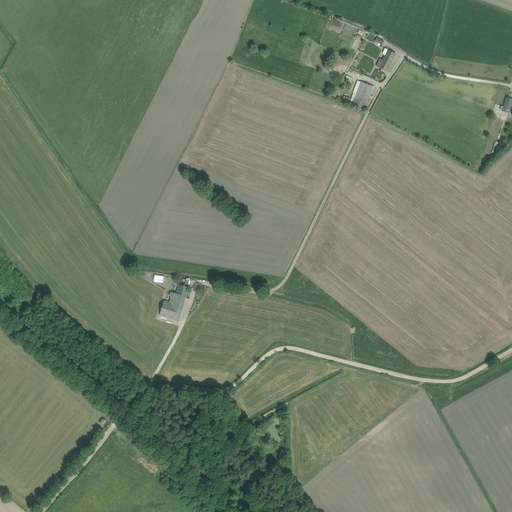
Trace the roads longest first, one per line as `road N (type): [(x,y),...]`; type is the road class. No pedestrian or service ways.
road 1 (track): [(149,385),(195,285),(263,292),(286,278),(402,57),(450,76),(511,84)]
road 2 (track): [(149,385),(227,388),(287,347),(451,381),(511,349)]
road 3 (tertiary): [(238,511),(0,314)]
road 4 (track): [(38,511),(149,385)]
